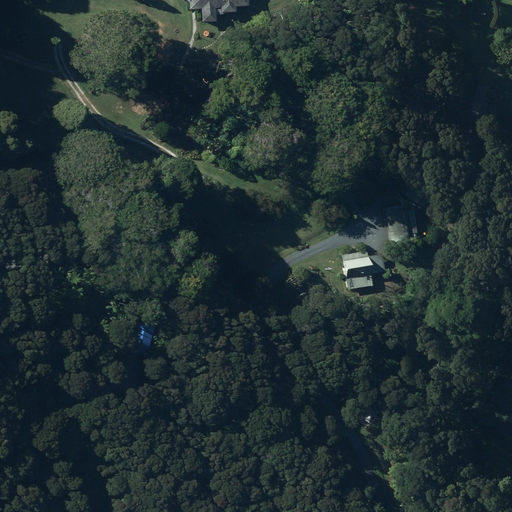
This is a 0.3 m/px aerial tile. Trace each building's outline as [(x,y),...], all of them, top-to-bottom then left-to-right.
[(182,0),(183,2),(187,2),(186,11),(199,11),(199,23),(212,23),(213,9),(217,9),(217,14),(232,15),(232,9),(245,9),(244,0),(182,0)] [(401,188),(397,195),(419,207),(423,200),(401,188)] [(404,205),(382,208),(387,244),(409,240),(404,205)] [(365,253),(339,257),(343,291),(370,287),(368,275),(381,273),(379,255),(365,257),(365,253)] [(145,335),(130,332),(126,354),(140,357),(145,335)]
